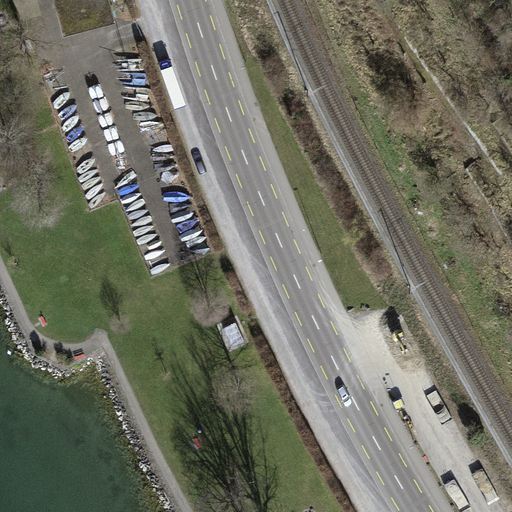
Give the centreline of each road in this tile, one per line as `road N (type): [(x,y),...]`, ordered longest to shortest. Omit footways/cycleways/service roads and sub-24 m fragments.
road 1 (primary): [(417,511),(318,327),(190,0)]
road 2 (unknown): [(112,27),(188,234)]
road 3 (unknown): [(112,27),(97,34),(92,58),(124,164)]
